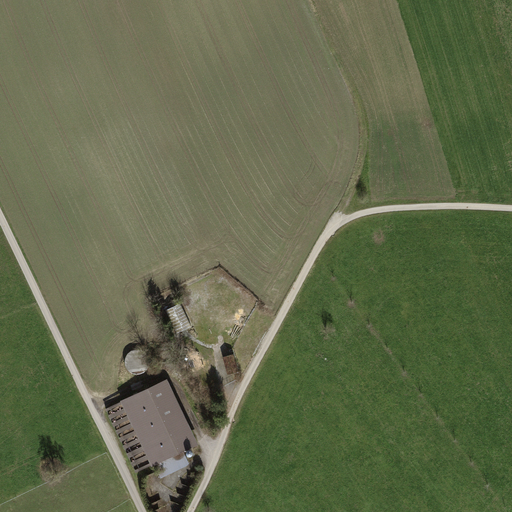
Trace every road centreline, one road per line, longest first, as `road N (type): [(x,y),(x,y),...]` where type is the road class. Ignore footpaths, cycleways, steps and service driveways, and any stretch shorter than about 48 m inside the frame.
road 1 (track): [(511,208),(370,211),(326,234),(232,404),(189,511)]
road 2 (track): [(0,215),(143,511)]
road 3 (unknown): [(313,0),(364,144),(357,190),(340,222)]
